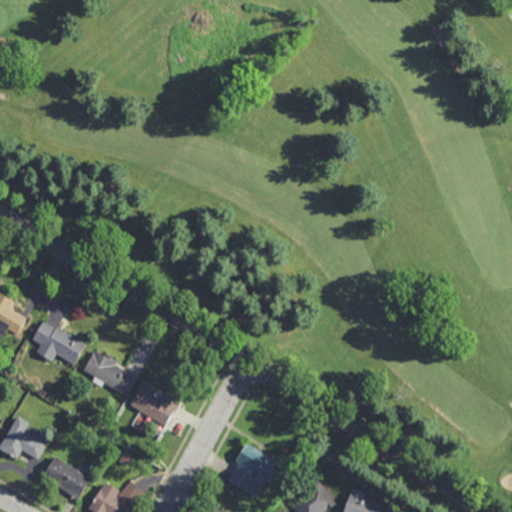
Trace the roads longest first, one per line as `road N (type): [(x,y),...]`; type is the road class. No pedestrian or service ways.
road 1 (secondary): [(488,511),(0,210)]
road 2 (residential): [(249,363),(167,511)]
